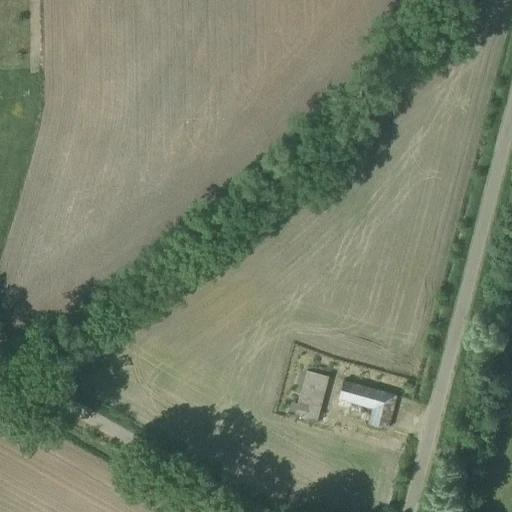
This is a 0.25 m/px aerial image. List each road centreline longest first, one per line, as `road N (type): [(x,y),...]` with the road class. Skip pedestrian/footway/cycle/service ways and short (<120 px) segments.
road 1 (unclassified): [(409,511),(511,101)]
road 2 (unclassified): [(262,511),(0,364)]
